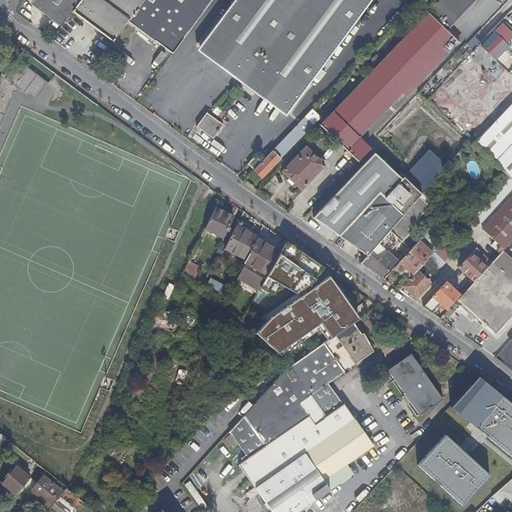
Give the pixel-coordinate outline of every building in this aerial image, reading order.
[(32,0),(33,6),(61,26),(73,11),(80,0),(32,0)] [(128,21),(143,0),(80,0),(73,11),(111,40),(113,41),(128,21)] [(212,0),(143,0),(128,21),(172,54),(212,0)] [(371,0),(233,0),(199,46),(283,107),(289,111),(323,66),(371,0)] [(476,0),(439,0),(376,65),(319,125),(346,151),(359,138),(358,137),(400,93),(389,83),(450,18),(455,22),(476,0)] [(447,31),(451,27),(455,22),(450,18),(389,83),(400,93),(401,94),(405,97),(458,42),(447,31)] [(511,55),(511,30),(503,22),(481,46),(502,66),(511,55)] [(462,37),(451,27),(447,31),(458,42),(462,37)] [(487,71),(495,66),(480,47),(472,53),(487,71)] [(0,112),(5,115),(14,92),(10,88),(14,84),(18,88),(24,92),(38,75),(20,61),(11,72),(10,72),(7,72),(4,73),(3,73),(2,73),(0,78),(0,112)] [(505,173),(511,165),(511,103),(473,144),(505,173)] [(312,109),(304,117),(312,124),(319,117),(312,109)] [(207,110),(196,125),(212,137),(223,123),(207,110)] [(304,117),(273,150),(281,157),(312,124),(304,117)] [(357,161),(370,148),(359,138),(346,151),(357,161)] [(325,165),(306,146),(296,156),(298,158),(293,163),(291,162),(282,171),(302,190),(325,165)] [(341,236),(367,258),(390,232),(422,195),(448,165),(429,148),(402,179),(385,199),(379,194),(341,236)] [(261,177),(281,157),(273,150),(262,162),(254,170),(261,177)] [(384,163),(374,153),(353,178),(363,187),(384,163)] [(247,164),(254,170),(262,162),(255,155),(247,164)] [(319,217),(341,236),(379,194),(385,199),(402,179),(384,163),(363,187),(353,178),(319,217)] [(499,252),(511,238),(511,181),(503,173),(484,195),(466,215),(494,241),(491,245),(499,252)] [(422,195),(390,232),(397,238),(429,201),(422,195)] [(233,216),(216,207),(205,228),(223,237),(233,216)] [(258,236),(237,225),(225,249),(246,260),(257,238),(258,236)] [(471,231),(466,226),(460,233),(465,238),(471,231)] [(390,232),(361,263),(381,277),(397,260),(388,252),(386,250),(397,238),(390,232)] [(281,252),(257,238),(246,260),(245,262),(267,276),(281,252)] [(397,238),(386,250),(388,252),(400,240),(397,238)] [(424,262),(432,253),(419,240),(393,268),(400,274),(404,270),(406,268),(413,274),(416,270),(424,262)] [(324,267),(286,241),(281,252),(267,276),(265,279),(260,288),(273,294),(279,282),(292,289),(314,280),(324,267)] [(452,253),(441,243),(432,253),(424,262),(436,272),(452,253)] [(486,267),(491,261),(487,258),(476,248),(458,267),(473,281),(486,266),(486,267)] [(494,249),(487,258),(491,261),(492,262),(499,254),(494,249)] [(511,315),(511,258),(502,250),(499,254),(492,262),(458,299),(496,333),(511,315)] [(202,266),(190,260),(186,269),(196,278),(202,266)] [(265,279),(243,266),(237,277),(259,290),(260,288),(265,279)] [(411,276),(413,274),(406,268),(404,270),(411,276)] [(429,282),(416,270),(413,274),(411,276),(402,286),(415,297),(429,282)] [(237,277),(236,280),(257,293),(259,290),(237,277)] [(270,318),(255,333),(276,352),(320,322),(330,339),(353,323),(358,319),(328,278),(270,318)] [(465,284),(457,293),(445,282),(423,306),(432,312),(440,303),(446,309),(459,295),(460,296),(469,286),(467,284),(465,284)] [(169,299),(175,285),(169,283),(163,297),(169,299)] [(224,289),(218,299),(224,303),(229,292),(224,289)] [(353,418),(351,416),(343,406),(343,405),(327,384),(373,352),(367,343),(364,333),(361,334),(353,323),(330,339),(328,340),(284,371),(244,416),(251,426),(259,439),(251,444),(255,450),(256,451),(249,456),(237,465),(239,467),(254,488),(254,489),(270,511),(298,511),(329,490),(322,481),(373,446),(353,418)] [(443,400),(411,354),(404,359),(388,370),(419,416),(443,400)] [(511,403),(479,376),(451,406),(511,456),(511,403)] [(490,476),(445,435),(418,465),(463,506),(490,476)] [(0,483),(22,500),(33,488),(37,483),(29,477),(30,476),(15,464),(0,483)] [(61,490),(43,475),(37,483),(33,488),(42,496),(41,498),(49,505),(61,490)] [(505,509),(511,502),(511,480),(511,479),(509,481),(493,495),(492,496),(505,509)] [(55,503),(65,511),(76,511),(84,501),(67,488),(55,503)] [(25,498),(22,500),(19,505),(16,508),(20,511),(23,511),(31,503),(25,498)]
